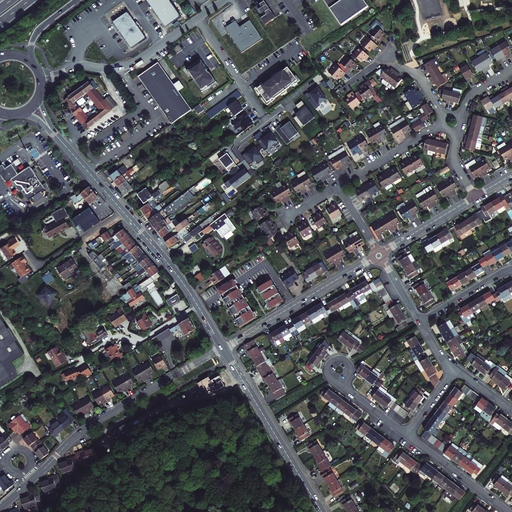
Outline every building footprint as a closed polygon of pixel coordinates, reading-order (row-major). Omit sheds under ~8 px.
[(170,0),(146,0),(165,27),(181,17),(170,0)] [(322,0),(342,26),(369,7),(364,0),(322,0)] [(254,8),(265,25),(276,18),(264,1),(259,4),(257,2),(255,4),(257,6),(254,8)] [(127,11),(111,21),(130,49),(146,38),(127,11)] [(232,23),(225,28),(242,52),(262,38),(250,20),(240,27),(235,20),(235,21),(232,23)] [(381,27),(374,21),(368,29),(371,31),(368,35),(378,44),(381,40),(382,39),(381,37),(383,35),(381,33),(381,32),(381,27)] [(375,47),(365,38),(360,46),(368,53),(370,50),(371,51),(372,49),(373,50),(375,47)] [(506,41),(498,46),(506,59),(509,57),(507,54),(511,51),(506,41)] [(506,59),(498,46),(491,51),(496,60),(501,57),(503,61),(506,59)] [(177,47),(170,52),(173,57),(181,52),(177,47)] [(365,61),(367,58),(357,49),(351,56),(354,59),(360,63),(362,61),(363,61),(364,60),(365,61)] [(479,58),(487,70),(490,68),(488,65),(492,63),(486,53),(479,58)] [(353,69),(356,66),(352,62),(349,60),(346,57),(339,65),(341,66),(348,72),(350,69),(351,70),(352,68),(353,69)] [(487,70),(479,58),(471,62),(477,72),(481,69),(483,72),(487,70)] [(426,74),(429,73),(437,68),(433,60),(425,65),(427,69),(424,71),(426,74)] [(203,93),(203,94),(216,86),(215,84),(216,84),(209,74),(208,74),(207,73),(206,71),(207,71),(200,62),(198,63),(197,62),(187,69),(188,71),(186,72),(202,93),(203,93)] [(137,79),(156,106),(157,107),(170,126),(181,119),(191,112),(178,94),(173,87),(157,64),(142,75),(139,77),(137,79)] [(467,65),(459,69),(462,73),(467,82),(470,80),(469,77),(473,74),(467,65)] [(264,98),(269,105),(276,99),(283,94),(284,95),(289,91),(288,90),(294,85),(293,84),(299,79),(289,66),(283,71),(282,70),(279,72),(278,71),(273,75),(274,77),(273,77),(274,78),(272,79),(271,80),(271,79),(265,84),(264,82),(256,88),(261,93),(262,92),(265,97),(264,98)] [(338,78),(339,79),(340,77),(341,78),(344,75),(338,70),(334,66),(327,75),(335,82),(338,78)] [(348,72),(341,66),(338,70),(344,75),(345,75),(348,72)] [(429,78),(431,82),(442,75),(437,68),(429,73),(431,77),(429,78)] [(382,81),(386,84),(394,73),(391,70),(390,72),(389,71),(388,72),(385,70),(383,73),(379,78),(382,81)] [(397,78),(398,77),(396,76),(397,75),(394,73),(386,84),(393,89),(400,80),(397,78)] [(438,88),(446,83),(442,75),(431,82),(433,85),(435,83),(438,88)] [(92,81),(64,102),(65,103),(71,111),(75,117),(79,122),(82,126),(81,127),(83,129),(85,132),(116,108),(109,99),(103,103),(95,92),(98,89),(92,81)] [(173,87),(178,94),(184,89),(180,82),(173,87)] [(362,88),(360,90),(357,93),(364,102),(372,96),(370,93),(373,91),(367,82),(361,87),(362,88)] [(323,92),(318,85),(303,96),(314,110),(320,106),(319,105),(327,99),(322,93),(323,92)] [(453,88),(452,92),(449,105),(453,106),(454,103),(459,104),(461,94),(462,91),(453,88)] [(404,95),(408,103),(421,95),(419,92),(416,94),(415,92),(413,89),(404,95)] [(440,89),(439,94),(442,100),(446,101),(446,104),(449,105),(452,92),(444,90),(440,89)] [(511,100),(504,89),(501,91),(503,94),(498,96),(503,104),(511,100)] [(383,104),(373,91),(370,93),(372,96),(375,98),(374,99),(379,107),(383,104)] [(238,93),(207,115),(211,121),(228,109),(236,103),(242,98),(238,93)] [(351,110),(360,104),(352,93),(348,96),(349,97),(347,99),(348,99),(345,102),(351,110)] [(496,109),(489,98),(487,94),(483,96),(485,99),(481,102),(489,115),(496,110),(496,109)] [(421,95),(408,103),(405,105),(409,111),(412,109),(413,111),(422,105),(421,102),(420,100),(423,98),(421,95)] [(492,96),(489,98),(496,109),(503,104),(498,96),(494,99),(492,96)] [(315,119),(302,101),(294,107),(299,113),(294,117),(295,118),(293,120),(300,129),(302,127),(303,128),(315,119)] [(239,107),(236,103),(228,109),(235,118),(243,112),(241,109),(240,109),(239,107)] [(427,104),(420,109),(424,114),(421,116),(425,122),(428,120),(426,117),(428,116),(433,113),(427,104)] [(204,112),(199,105),(193,110),(197,116),(204,112)] [(157,107),(156,106),(153,108),(167,128),(170,126),(157,107)] [(245,115),(231,125),(236,131),(241,127),(244,132),(253,125),(250,121),(249,120),(248,119),(245,115)] [(483,117),(473,115),(472,120),(469,119),(468,123),(485,127),(487,118),(483,117)] [(421,116),(417,118),(420,122),(411,127),(415,134),(424,128),(421,124),(423,123),(425,122),(421,116)] [(396,122),(406,139),(409,137),(407,134),(409,133),(412,131),(403,117),(396,122)] [(297,133),(289,122),(284,125),(285,127),(283,129),(281,126),(275,131),(287,147),(293,142),(290,139),(297,133)] [(406,139),(396,122),(388,127),(397,140),(399,139),(401,138),(403,141),(406,139)] [(485,127),(468,123),(468,126),(470,127),(469,132),(479,134),(483,135),(485,127)] [(388,136),(382,126),(374,130),(382,143),(386,141),(384,138),(386,137),(388,136)] [(379,145),(382,143),(374,130),(367,135),(373,145),(375,143),(377,142),(379,145)] [(465,136),(464,139),(481,144),(482,139),(478,138),(479,134),(469,132),(468,136),(465,136)] [(279,145),(270,134),(264,139),(264,138),(257,143),(264,152),(273,146),(275,149),(279,145)] [(363,137),(355,142),(363,155),(366,153),(364,150),(366,149),(369,147),(363,137)] [(424,148),(437,152),(441,138),(438,137),(437,140),(434,139),(430,138),(428,140),(420,144),(422,146),(425,147),(424,148)] [(446,155),(447,152),(449,144),(444,142),(445,139),(443,138),(441,138),(437,152),(446,155)] [(481,144),(464,139),(463,143),(466,144),(465,149),(469,150),(475,151),(476,147),(481,148),(482,144),(481,144)] [(363,155),(355,142),(348,146),(354,156),(356,155),(358,154),(360,157),(363,155)] [(511,154),(507,145),(506,144),(498,148),(505,160),(506,159),(509,157),(511,160),(511,159),(511,154)] [(264,161),(255,149),(251,152),(250,151),(242,157),(249,167),(255,162),(258,166),(264,161)] [(343,149),(336,154),(346,170),(349,168),(347,165),(349,164),(351,163),(343,149)] [(342,172),(346,170),(336,154),(328,158),(336,171),(339,170),(340,169),(342,172)] [(242,173),(227,155),(219,161),(229,173),(235,179),(231,182),(226,186),(229,190),(234,186),(236,189),(251,177),(245,170),(242,173)] [(408,159),(415,170),(423,165),(418,155),(415,156),(412,158),(412,157),(408,159)] [(406,175),(415,170),(408,159),(405,161),(405,162),(404,163),(400,165),(406,175)] [(476,164),(484,176),(487,174),(485,171),(488,170),(489,169),(484,159),(476,164)] [(474,160),(465,166),(467,169),(476,164),(474,160)] [(326,164),(318,169),(326,182),(330,180),(328,177),(329,176),(331,174),(330,171),(326,166),(326,164)] [(481,178),(484,176),(476,164),(467,169),(473,179),(477,177),(479,175),(481,178)] [(4,166),(0,168),(0,174),(1,177),(2,176),(6,184),(11,182),(19,195),(21,194),(27,204),(49,190),(47,187),(43,189),(36,178),(40,175),(37,172),(34,174),(32,171),(31,169),(19,177),(13,167),(6,171),(4,166)] [(448,166),(438,172),(440,176),(450,170),(448,166)] [(386,172),(393,183),(401,178),(396,168),(393,170),(390,171),(390,170),(386,172)] [(323,184),(326,182),(318,169),(311,173),(317,183),(319,182),(321,180),(323,184)] [(120,170),(109,179),(112,182),(114,184),(122,178),(125,176),(127,174),(128,174),(126,171),(123,174),(120,170)] [(304,172),(297,176),(299,180),(307,193),(310,191),(308,188),(310,187),(312,186),(304,172)] [(383,188),(393,183),(386,172),(383,175),(382,177),(378,179),(383,188)] [(116,187),(118,190),(126,183),(122,178),(114,184),(116,187)] [(452,178),(445,183),(452,196),(455,194),(453,191),(456,189),(458,188),(452,178)] [(307,193),(299,180),(292,185),(298,195),(300,193),(302,192),(304,195),(307,193)] [(153,199),(154,201),(161,195),(172,187),(169,181),(166,184),(166,183),(159,188),(159,191),(151,197),(146,190),(137,197),(141,201),(144,205),(153,199)] [(367,184),(364,186),(370,196),(379,191),(373,181),(371,183),(368,185),(367,184)] [(126,183),(118,190),(121,194),(123,197),(137,186),(135,183),(129,187),(126,183)] [(449,198),(452,196),(445,183),(437,187),(443,197),(445,196),(447,195),(449,198)] [(161,195),(154,201),(140,211),(142,214),(144,218),(153,211),(157,208),(154,204),(175,188),(174,186),(172,187),(161,195)] [(292,196),(286,186),(282,188),(279,190),(286,203),(290,201),(288,198),(290,197),(292,196)] [(370,196),(364,186),(361,188),(361,189),(359,190),(355,192),(363,204),(372,199),(370,196)] [(439,199),(433,190),(432,190),(430,187),(424,192),(425,194),(433,207),(436,205),(434,202),(437,201),(439,199)] [(79,195),(69,201),(74,206),(79,202),(83,200),(88,206),(97,199),(93,194),(89,189),(80,196),(79,195)] [(286,203),(279,190),(271,195),(277,205),(280,203),(281,202),(283,205),(286,203)] [(430,209),(433,207),(425,194),(424,192),(416,196),(418,199),(417,199),(423,209),(426,207),(428,206),(430,209)] [(193,200),(187,193),(163,211),(162,212),(164,215),(166,214),(167,215),(165,217),(166,218),(169,215),(170,217),(182,208),(190,202),(193,200)] [(33,202),(36,206),(44,201),(42,196),(33,202)] [(503,197),(502,196),(499,197),(497,199),(497,200),(492,203),(496,211),(510,203),(506,196),(503,197)] [(190,202),(182,208),(184,211),(192,205),(190,202)] [(419,211),(413,202),(406,206),(413,219),(416,217),(414,214),(417,213),(419,211)] [(410,221),(413,219),(406,206),(404,203),(397,207),(397,208),(398,211),(404,220),(406,219),(408,218),(410,221)] [(486,217),(496,211),(492,203),(486,206),(486,205),(483,207),(480,209),(482,211),(479,212),(479,213),(483,218),(486,216),(486,217)] [(332,222),(341,217),(334,205),(330,207),(332,209),(330,210),(326,212),(332,222)] [(256,223),(269,216),(267,212),(265,213),(263,211),(262,207),(251,215),(256,223)] [(153,211),(144,218),(145,219),(148,223),(162,212),(163,211),(162,210),(161,211),(159,209),(154,213),(153,211)] [(63,234),(69,231),(64,222),(69,219),(64,210),(51,218),(55,226),(47,231),(43,230),(42,236),(46,237),(46,238),(49,241),(53,239),(53,240),(58,237),(57,236),(59,235),(60,234),(60,235),(62,233),(63,234)] [(89,210),(71,222),(80,238),(99,224),(94,217),(89,210)] [(201,210),(191,217),(193,219),(196,217),(197,218),(204,213),(201,210)] [(162,212),(148,223),(151,226),(153,230),(165,221),(167,219),(166,218),(165,217),(164,215),(162,212)] [(386,218),(394,231),(397,229),(395,225),(397,224),(400,223),(394,213),(386,218)] [(480,222),(484,220),(483,218),(479,213),(473,216),(471,218),(465,222),(470,230),(481,224),(480,222)] [(318,231),(327,226),(320,214),(316,216),(317,217),(316,219),(312,221),(318,231)] [(224,216),(209,227),(195,237),(197,239),(198,241),(212,231),(213,232),(228,221),(224,216)] [(386,218),(379,222),(385,232),(387,230),(389,229),(391,232),(394,231),(386,218)] [(185,245),(192,239),(192,238),(213,223),(210,219),(186,237),(181,240),(183,243),(185,245)] [(157,235),(169,226),(165,221),(153,230),(155,232),(157,235)] [(235,231),(228,221),(213,232),(213,233),(215,232),(221,240),(231,233),(231,234),(235,231)] [(270,221),(260,227),(265,236),(266,238),(266,239),(267,241),(268,241),(269,242),(270,241),(275,237),(277,233),(276,230),(277,229),(275,225),(273,226),(272,224),(270,221)] [(312,234),(305,222),(301,225),(302,227),(301,228),(297,230),(303,240),(312,234)] [(385,232),(379,222),(371,227),(379,240),(382,238),(380,234),(382,233),(385,232)] [(460,236),(470,230),(465,222),(460,225),(460,224),(457,226),(455,227),(460,236)] [(171,224),(169,226),(157,235),(158,236),(161,240),(172,232),(175,229),(171,224)] [(175,237),(182,232),(186,229),(182,224),(180,226),(175,229),(172,232),(174,234),(175,237)] [(442,233),(436,236),(442,245),(443,248),(451,243),(449,240),(452,238),(447,229),(444,231),(441,232),(442,233)] [(123,231),(115,237),(112,239),(113,241),(108,245),(110,247),(110,246),(126,235),(125,233),(123,231)] [(169,250),(181,240),(186,237),(182,232),(175,237),(165,245),(166,247),(169,250)] [(299,244),(292,232),(288,234),(289,236),(287,237),(284,240),(290,249),(299,244)] [(348,237),(350,240),(358,253),(362,251),(360,248),(361,247),(364,245),(356,232),(348,237)] [(107,233),(100,238),(105,244),(112,239),(109,236),(107,233)] [(114,251),(130,239),(128,237),(126,235),(110,246),(114,251)] [(422,243),(427,253),(442,245),(436,236),(431,239),(430,238),(427,240),(422,243)] [(120,253),(133,243),(131,241),(130,239),(114,251),(117,255),(120,253)] [(222,253),(212,240),(202,246),(205,251),(207,249),(210,253),(214,259),(222,253)] [(355,255),(358,253),(350,240),(343,245),(349,255),(351,253),(353,252),(355,255)] [(269,242),(261,247),(264,252),(273,245),(270,241),(269,242)] [(0,252),(7,264),(16,258),(14,254),(12,253),(18,249),(14,242),(0,251),(0,252)] [(505,242),(498,246),(504,257),(508,254),(511,253),(506,245),(505,242)] [(123,257),(136,246),(134,245),(133,243),(120,253),(123,257)] [(192,253),(198,249),(195,244),(189,248),(192,253)] [(137,248),(136,246),(123,257),(126,260),(139,250),(137,248)] [(504,257),(498,246),(490,251),(496,261),(500,259),(504,257)] [(338,248),(331,252),(339,265),(342,263),(340,260),(342,258),(344,257),(338,248)] [(141,252),(139,250),(126,260),(129,265),(143,254),(141,252)] [(400,264),(401,264),(402,266),(404,269),(412,264),(416,262),(411,254),(408,256),(405,250),(399,253),(401,256),(397,259),(400,264)] [(490,250),(479,256),(481,260),(485,266),(488,264),(489,265),(491,264),(496,261),(490,251),(490,250)] [(333,264),(335,267),(339,265),(331,252),(323,257),(329,266),(331,265),(333,264)] [(93,254),(88,258),(101,273),(105,269),(103,266),(99,262),(96,258),(93,254)] [(144,256),(143,254),(129,265),(127,267),(130,270),(136,266),(146,258),(144,256)] [(148,261),(146,258),(136,266),(139,270),(150,263),(148,261)] [(27,265),(23,259),(10,268),(16,277),(17,276),(21,281),(17,284),(20,288),(29,281),(26,277),(30,275),(26,268),(25,267),(27,265)] [(482,268),(485,266),(481,260),(478,262),(479,264),(472,268),(477,276),(481,274),(484,272),(482,268)] [(72,261),(57,271),(64,282),(72,276),(79,271),(75,265),(72,261)] [(151,265),(150,263),(139,270),(142,274),(143,274),(153,266),(151,265)] [(312,269),(317,278),(322,275),(327,272),(322,263),(312,269)] [(419,275),(412,264),(404,269),(406,272),(408,275),(407,275),(410,280),(419,275)] [(153,266),(143,274),(144,275),(146,274),(150,279),(156,275),(159,274),(155,270),(153,266)] [(477,276),(472,268),(464,273),(469,281),(473,279),(477,276)] [(292,269),(279,278),(287,289),(293,285),(292,283),(295,281),(298,279),(292,269)] [(312,269),(301,276),(307,284),(313,281),(317,278),(312,269)] [(211,283),(213,287),(224,280),(218,272),(207,279),(210,283),(210,284),(211,283)] [(464,273),(457,277),(462,285),(465,284),(469,281),(464,273)] [(50,275),(44,279),(49,285),(55,281),(50,275)] [(156,275),(150,279),(138,288),(141,292),(145,289),(152,285),(160,280),(156,275)] [(198,286),(204,281),(200,276),(194,280),(198,286)] [(462,285),(457,277),(446,284),(450,290),(453,287),(455,290),(458,288),(462,285)] [(271,281),(258,290),(270,310),(284,301),(271,281)] [(359,286),(365,294),(372,290),(373,291),(378,291),(377,289),(375,286),(373,282),(369,284),(367,281),(363,283),(359,286)] [(419,294),(421,297),(429,292),(423,281),(414,287),(417,292),(417,291),(419,294)] [(235,285),(233,282),(217,292),(219,295),(225,304),(240,329),(256,319),(235,285)] [(498,292),(496,293),(500,300),(502,298),(504,301),(511,296),(510,293),(505,285),(501,287),(497,290),(498,292)] [(131,292),(126,286),(122,289),(127,295),(131,292)] [(368,300),(365,294),(359,286),(355,288),(352,290),(353,292),(349,294),(356,307),(368,300)] [(54,293),(45,287),(37,298),(50,306),(57,295),(54,293)] [(131,292),(127,295),(122,299),(117,303),(119,306),(121,304),(122,305),(124,304),(125,306),(128,304),(131,309),(139,304),(143,301),(141,297),(142,296),(140,293),(141,292),(138,288),(131,292)] [(435,302),(429,292),(421,297),(423,300),(424,303),(426,308),(435,302)] [(483,296),(488,304),(494,300),(496,302),(500,300),(496,293),(492,295),(490,292),(487,293),(483,296)] [(343,295),(338,299),(343,307),(350,303),(353,309),(354,308),(357,313),(359,311),(356,307),(349,294),(347,295),(346,294),(343,295)] [(169,309),(180,302),(177,296),(165,303),(169,309)] [(479,298),(475,300),(480,308),(488,304),(483,296),(479,298)] [(332,305),(329,307),(333,313),(343,307),(338,299),(334,301),(331,303),(332,305)] [(472,302),(468,304),(473,313),(480,308),(475,300),(472,302)] [(401,308),(398,304),(396,306),(390,310),(388,307),(386,303),(382,305),(391,319),(394,317),(403,312),(401,308)] [(319,306),(315,308),(322,320),(333,313),(329,307),(326,309),(323,304),(319,306)] [(458,313),(465,324),(476,318),(473,313),(468,304),(464,307),(460,309),(461,311),(458,313)] [(322,320),(315,308),(312,310),(308,313),(312,321),(314,324),(322,320)] [(123,309),(119,312),(120,313),(127,323),(131,321),(123,309)] [(403,312),(394,317),(400,326),(396,328),(398,332),(408,326),(405,321),(408,320),(406,316),(403,312)] [(127,323),(120,313),(116,316),(117,318),(110,323),(116,332),(121,329),(120,328),(122,326),(127,323)] [(312,321),(308,313),(304,315),(300,317),(305,325),(312,321)] [(0,387),(17,377),(10,364),(22,356),(14,343),(15,342),(8,329),(6,330),(0,320),(0,315),(0,316),(0,315),(0,387)] [(145,321),(141,316),(135,321),(138,325),(136,326),(142,336),(151,329),(148,325),(146,325),(146,322),(145,322),(145,321)] [(294,332),(305,325),(300,317),(295,320),(292,322),(293,324),(290,325),(294,332)] [(97,322),(95,318),(90,322),(92,325),(93,324),(95,327),(96,328),(98,326),(96,322),(97,322)] [(440,330),(443,334),(454,327),(450,320),(446,322),(444,319),(438,322),(440,325),(438,326),(440,330)] [(191,324),(189,321),(170,332),(173,336),(177,333),(181,331),(185,338),(196,332),(191,324)] [(284,338),(294,332),(290,325),(288,327),(287,325),(282,328),(279,330),(284,338)] [(447,341),(459,334),(455,327),(454,327),(443,334),(445,337),(447,341)] [(89,328),(81,334),(86,343),(85,343),(89,348),(91,347),(92,348),(102,342),(106,339),(102,332),(96,336),(93,333),(92,333),(89,328)] [(170,332),(169,330),(157,338),(161,343),(173,336),(170,332)] [(286,342),(284,338),(279,330),(275,332),(271,335),(272,336),(269,338),(273,345),(280,340),(283,344),(286,342)] [(340,332),(336,337),(339,340),(337,342),(341,344),(345,347),(350,339),(352,336),(345,331),(343,334),(340,332)] [(452,349),(463,343),(464,341),(460,334),(459,334),(447,341),(449,345),(452,349)] [(406,338),(412,349),(420,344),(418,340),(416,337),(414,338),(411,335),(406,338)] [(363,344),(352,336),(350,339),(345,347),(349,350),(352,352),(354,350),(360,355),(366,351),(360,347),(363,344)] [(254,359),(261,354),(264,353),(266,352),(263,347),(259,350),(253,341),(245,346),(249,354),(250,354),(251,355),(254,359)] [(469,353),(463,343),(452,349),(454,353),(456,356),(458,355),(460,358),(469,353)] [(409,351),(415,361),(424,356),(423,353),(425,351),(423,348),(420,344),(412,349),(409,351)] [(315,356),(322,362),(325,357),(327,354),(325,353),(327,350),(319,345),(312,355),(315,356)] [(116,351),(114,347),(113,348),(109,351),(108,350),(104,352),(105,353),(104,354),(111,364),(115,362),(116,365),(123,361),(120,357),(119,358),(116,354),(115,352),(116,351)] [(61,353),(58,350),(49,355),(59,370),(69,363),(67,360),(66,360),(61,353)] [(261,354),(254,359),(256,364),(257,364),(256,365),(261,374),(270,368),(274,366),(269,359),(268,359),(264,353),(261,354)] [(476,357),(474,355),(470,360),(473,363),(471,364),(475,367),(478,370),(486,360),(478,354),(476,357)] [(322,362),(315,356),(308,366),(306,368),(312,372),(313,370),(315,367),(317,368),(320,365),(322,362)] [(415,361),(422,372),(433,365),(431,361),(429,358),(427,359),(424,356),(415,361)] [(167,368),(160,357),(152,363),(158,371),(161,369),(162,369),(163,371),(167,368)] [(486,360),(478,370),(482,372),(485,375),(487,373),(490,376),(497,365),(491,360),(489,363),(486,360)] [(366,381),(374,370),(365,363),(357,372),(360,374),(359,376),(362,378),(366,381)] [(140,370),(147,381),(150,379),(149,377),(150,376),(153,374),(148,365),(140,370)] [(431,380),(436,388),(440,382),(435,374),(437,372),(436,370),(433,365),(422,372),(428,382),(431,380)] [(497,365),(490,376),(492,378),(491,379),(494,382),(498,384),(506,373),(507,372),(498,365),(497,365)] [(270,368),(261,374),(266,381),(267,384),(268,383),(271,387),(278,383),(274,375),(278,373),(274,366),(270,368)] [(85,369),(81,371),(77,374),(78,375),(77,376),(75,376),(74,373),(59,380),(62,385),(65,383),(67,386),(72,384),(78,381),(77,380),(80,379),(83,382),(91,377),(85,369)] [(132,375),(138,384),(140,382),(142,381),(144,383),(147,381),(140,370),(132,375)] [(381,376),(374,370),(366,381),(369,384),(373,387),(374,385),(377,387),(381,381),(385,376),(382,374),(381,376)] [(511,377),(506,373),(498,384),(501,387),(505,390),(511,380),(511,377)] [(121,382),(127,393),(131,391),(129,389),(132,388),(134,386),(129,377),(121,382)] [(217,393),(219,397),(228,391),(226,389),(222,383),(223,382),(222,380),(220,378),(209,385),(210,386),(210,387),(212,392),(214,392),(215,394),(217,393)] [(285,389),(281,381),(278,383),(271,387),(273,392),(272,393),(278,402),(287,396),(283,390),(285,389)] [(381,381),(377,387),(380,389),(372,399),(375,401),(379,404),(385,396),(387,394),(387,393),(380,388),(384,383),(381,381)] [(127,393),(121,382),(113,387),(118,396),(122,394),(123,393),(124,395),(127,393)] [(450,395),(458,401),(463,393),(461,391),(455,387),(453,391),(450,395)] [(101,394),(108,405),(110,403),(109,401),(111,400),(114,398),(109,389),(101,394)] [(418,389),(410,399),(418,405),(421,401),(423,398),(421,397),(424,394),(418,389)] [(331,404),(337,396),(333,393),(329,390),(327,392),(325,390),(321,396),(331,404)] [(108,405),(101,394),(93,399),(99,408),(101,406),(103,405),(104,407),(108,405)] [(394,399),(387,394),(385,396),(379,404),(383,407),(386,410),(388,408),(391,410),(395,404),(392,402),(394,399)] [(444,401),(452,408),(458,401),(450,395),(447,398),(444,401)] [(329,406),(336,411),(338,409),(344,402),(340,398),(337,396),(331,404),(329,406)] [(477,404),(475,406),(482,411),(483,410),(488,403),(485,400),(482,398),(477,404)] [(418,405),(410,399),(405,406),(412,412),(415,409),(418,405)] [(89,401),(81,406),(88,417),(91,415),(90,413),(91,412),(94,410),(89,401)] [(442,405),(439,408),(447,414),(452,408),(444,401),(442,405)] [(345,414),(350,407),(347,404),(344,402),(338,409),(345,414)] [(492,406),(488,403),(483,410),(482,411),(480,414),(490,422),(492,419),(497,414),(494,411),(496,409),(492,406)] [(88,417),(81,406),(73,411),(79,420),(81,419),(83,417),(84,419),(88,417)] [(350,407),(345,414),(352,419),(352,421),(357,424),(364,415),(358,410),(357,412),(355,410),(350,407)] [(437,411),(434,415),(442,421),(447,414),(439,408),(437,411)] [(66,414),(58,420),(64,428),(71,423),(72,422),(71,421),(75,418),(68,411),(65,413),(66,414)] [(490,422),(493,425),(495,421),(502,427),(508,420),(504,416),(501,414),(500,416),(497,414),(492,419),(490,422)] [(429,422),(437,428),(442,421),(434,415),(431,418),(429,422)] [(297,432),(305,427),(298,416),(289,422),(291,424),(292,426),(293,426),(297,432)] [(30,427),(27,423),(25,425),(22,422),(18,417),(8,425),(14,432),(16,430),(17,431),(20,435),(30,427)] [(51,427),(47,430),(51,434),(54,438),(57,435),(56,434),(58,433),(64,428),(58,420),(50,426),(51,427)] [(511,422),(511,423),(508,420),(502,427),(511,434),(511,422)] [(423,429),(426,431),(429,433),(431,435),(437,428),(429,422),(426,425),(423,429)] [(357,429),(367,437),(372,430),(368,427),(366,424),(364,426),(361,424),(357,429)] [(311,437),(305,427),(297,432),(298,435),(300,437),(299,437),(302,443),(311,437)] [(372,430),(367,437),(374,442),(379,435),(376,432),(372,430)] [(0,447),(1,450),(2,451),(8,446),(10,445),(9,444),(12,441),(6,433),(3,436),(4,437),(0,439),(0,447)] [(32,449),(40,443),(37,440),(36,441),(30,433),(23,439),(27,444),(28,446),(30,445),(32,449)] [(374,442),(380,448),(386,440),(382,437),(379,435),(374,442)] [(386,440),(380,448),(386,452),(383,455),(388,459),(396,448),(390,443),(386,440)] [(312,452),(316,457),(323,453),(317,442),(308,448),(311,452),(312,452)] [(40,443),(32,449),(36,453),(40,459),(48,453),(40,443)] [(451,459),(459,448),(452,443),(449,448),(446,446),(441,452),(446,456),(451,459)] [(459,448),(451,459),(454,462),(457,464),(465,454),(467,452),(460,447),(459,448)] [(82,451),(74,455),(75,456),(77,463),(82,461),(83,463),(95,458),(92,450),(85,453),(83,453),(82,451)] [(330,463),(323,453),(316,457),(319,462),(319,463),(318,463),(321,468),(330,463)] [(405,466),(411,459),(407,456),(404,454),(403,455),(400,453),(395,459),(405,466)] [(465,454),(457,464),(462,468),(464,469),(472,459),(470,457),(470,455),(468,453),(465,454)] [(77,463),(75,456),(65,460),(66,461),(63,462),(58,464),(61,473),(74,469),(73,467),(78,465),(77,463)] [(411,459),(405,466),(417,475),(419,473),(424,466),(418,462),(417,464),(414,461),(411,459)] [(472,459),(464,469),(468,472),(471,475),(472,473),(475,476),(482,467),(472,459)] [(433,480),(439,472),(433,468),(426,463),(424,466),(419,473),(425,477),(427,475),(433,480)] [(338,482),(329,468),(323,472),(325,475),(323,477),(325,481),(326,482),(327,481),(330,487),(338,482)] [(433,480),(440,485),(446,477),(442,475),(439,472),(433,480)] [(9,481),(4,475),(2,477),(0,478),(0,489),(2,488),(5,492),(14,485),(11,481),(10,482),(9,481)] [(60,483),(56,475),(47,478),(48,480),(46,480),(39,483),(43,493),(56,488),(55,485),(60,483)] [(506,484),(508,481),(502,476),(500,479),(496,476),(492,482),(495,484),(494,486),(496,488),(500,491),(506,484)] [(440,485),(447,490),(453,483),(449,480),(446,477),(440,485)] [(344,493),(338,482),(330,487),(333,491),(333,492),(332,493),(336,498),(344,493)] [(459,487),(453,483),(447,490),(444,494),(454,502),(456,499),(459,502),(466,493),(459,487)] [(511,497),(511,496),(511,488),(506,484),(500,491),(504,494),(507,497),(509,495),(511,497)] [(40,500),(37,491),(28,495),(29,497),(27,498),(20,500),(23,509),(36,505),(35,502),(40,500)] [(346,507),(348,511),(350,511),(356,508),(350,498),(342,503),(344,507),(345,508),(346,507)]
